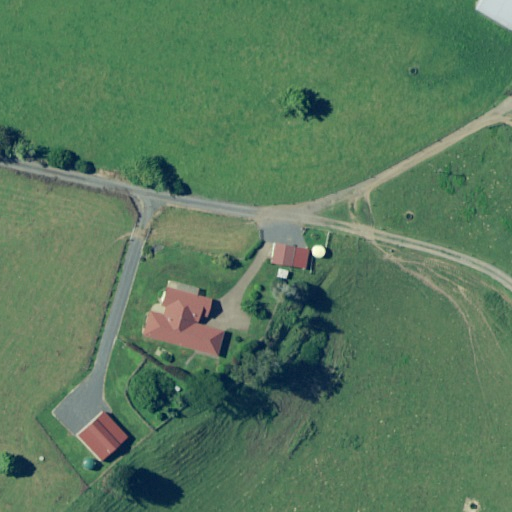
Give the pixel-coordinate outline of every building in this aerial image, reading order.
[(511,26),(511,0),(480,0),(475,9),(510,30),(511,26)] [(330,248),(332,248),(335,247),(335,246),(336,245),(337,244),(337,242),(338,241),(338,239),(337,238),(337,237),(336,236),(335,235),(334,234),(333,233),(332,233),(330,232),(329,232),(327,233),(326,233),(325,234),(324,235),(323,236),(322,237),(322,238),(322,240),(322,241),(322,242),(322,244),(323,245),(324,246),(325,247),(326,248),(328,248),(329,248),(330,248)] [(276,266),(274,278),(285,280),(292,246),(271,242),(267,264),(276,266)] [(315,259),(316,258),(319,257),(320,256),(321,255),(321,254),(322,253),(322,251),(322,250),(322,248),(321,247),(321,246),(320,245),(319,244),(317,243),(316,243),(315,243),(313,243),(312,243),(311,243),(310,244),(308,245),(308,246),(307,247),(306,249),(306,250),(306,251),(306,253),(307,254),(308,255),(309,256),(310,257),(311,258),(312,258),(314,259),(315,259)] [(163,286),(158,303),(163,304),(160,313),(155,312),(147,310),(140,335),(213,356),(220,330),(194,323),(197,315),(203,317),(208,299),(163,286)]
